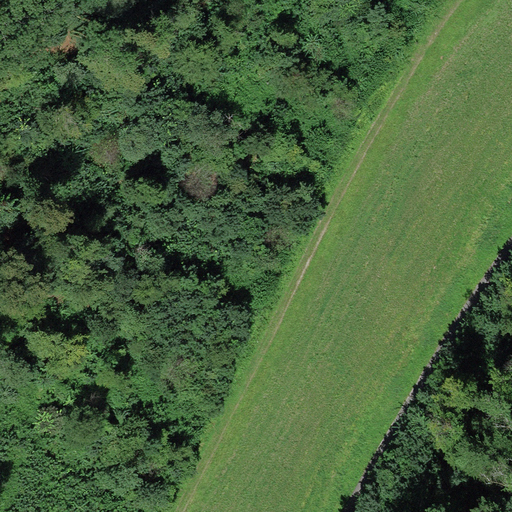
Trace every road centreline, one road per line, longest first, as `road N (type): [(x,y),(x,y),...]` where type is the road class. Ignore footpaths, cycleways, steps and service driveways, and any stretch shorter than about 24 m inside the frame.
road 1 (track): [(459,0),(431,33),(328,214),(178,511)]
road 2 (unclassified): [(511,250),(353,511)]
